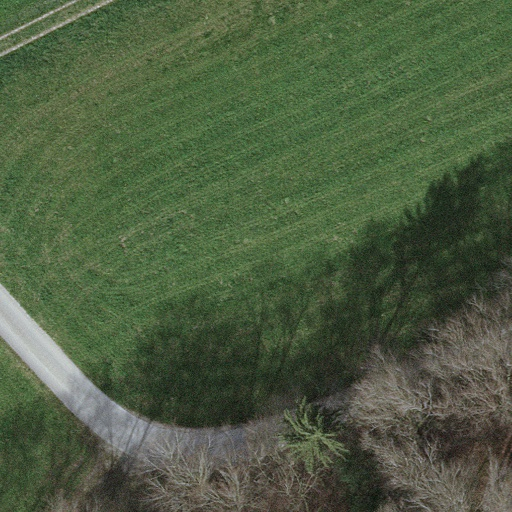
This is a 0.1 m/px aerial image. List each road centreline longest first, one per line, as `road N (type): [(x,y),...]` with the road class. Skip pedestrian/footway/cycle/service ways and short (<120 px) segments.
road 1 (unclassified): [(511,335),(288,427),(203,449),(139,442),(108,428),(0,322)]
road 2 (track): [(232,445),(124,511)]
